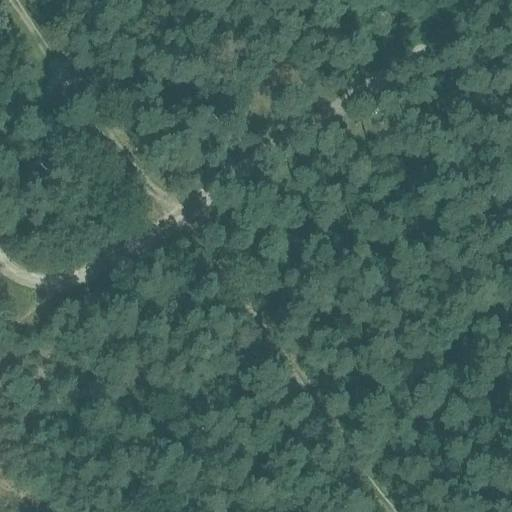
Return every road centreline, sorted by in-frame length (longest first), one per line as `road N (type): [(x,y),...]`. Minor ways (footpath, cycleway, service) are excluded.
road 1 (track): [(511,0),(170,219)]
road 2 (track): [(387,511),(170,219)]
road 3 (track): [(170,219),(10,0)]
road 4 (track): [(66,78),(166,0)]
